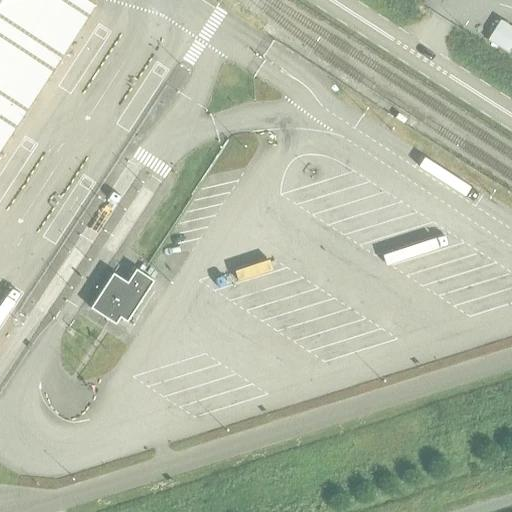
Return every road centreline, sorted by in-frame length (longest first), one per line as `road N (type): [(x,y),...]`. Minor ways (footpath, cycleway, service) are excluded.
road 1 (unclassified): [(511,229),(324,106),(267,55)]
road 2 (unclassified): [(511,115),(331,0)]
